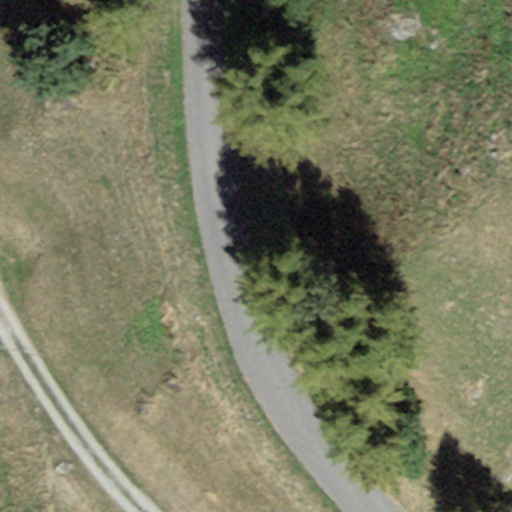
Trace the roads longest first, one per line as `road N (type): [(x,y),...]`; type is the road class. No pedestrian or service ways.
road 1 (unclassified): [(378,511),(310,435),(241,321),(207,162),(196,0)]
road 2 (track): [(145,511),(60,415),(0,312)]
